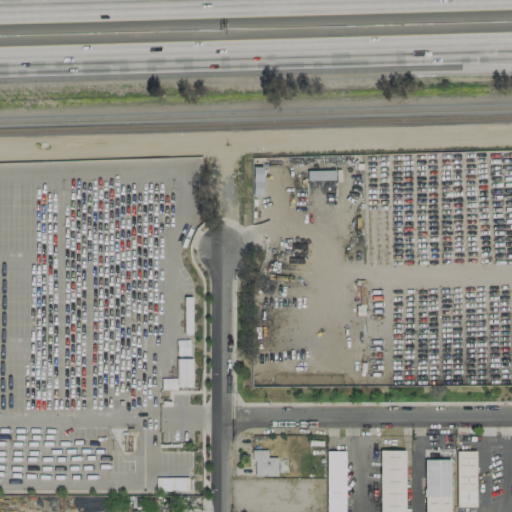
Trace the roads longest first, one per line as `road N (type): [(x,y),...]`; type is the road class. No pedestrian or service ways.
road 1 (motorway): [(0,57),(511,42)]
road 2 (motorway): [(511,0),(0,11)]
road 3 (residential): [(223,409),(511,411)]
road 4 (residential): [(222,511),(223,246)]
